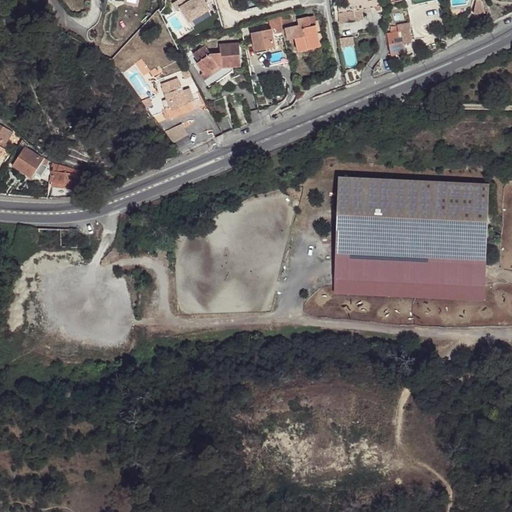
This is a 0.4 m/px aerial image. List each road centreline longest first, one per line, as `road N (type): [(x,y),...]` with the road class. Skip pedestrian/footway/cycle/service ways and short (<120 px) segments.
road 1 (secondary): [(511,35),(249,146)]
road 2 (secondary): [(0,217),(53,220),(117,208),(249,146)]
road 3 (secondary): [(249,146),(84,204),(0,204)]
road 4 (unknown): [(304,123),(306,93),(334,78),(323,10),(294,5),(234,19)]
